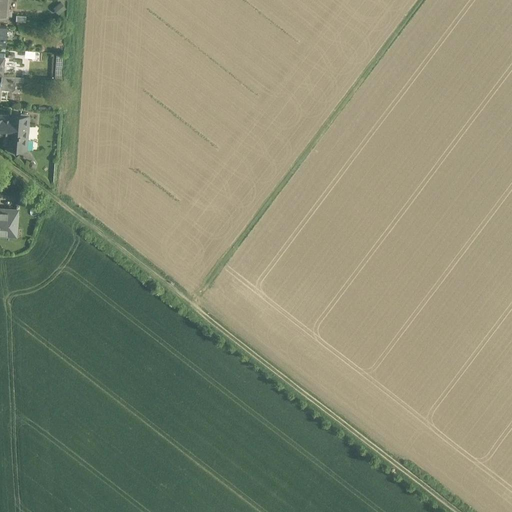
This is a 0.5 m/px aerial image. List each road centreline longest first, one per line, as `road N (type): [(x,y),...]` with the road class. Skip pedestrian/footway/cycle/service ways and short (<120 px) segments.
road 1 (track): [(466,511),(0,152)]
road 2 (track): [(206,287),(420,0)]
road 3 (track): [(363,433),(511,227)]
